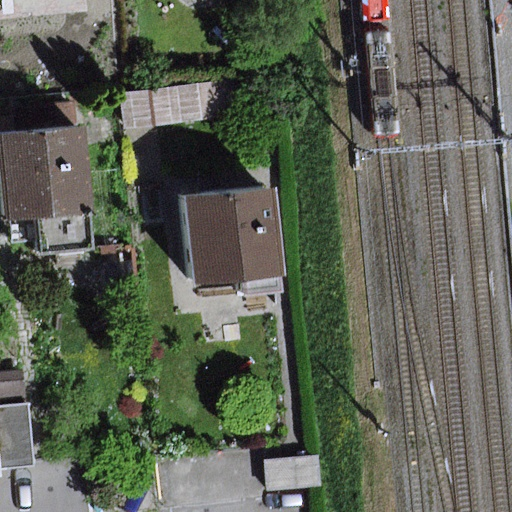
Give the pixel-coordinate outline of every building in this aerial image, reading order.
[(230,83),(120,95),(124,130),(234,117),(230,83)] [(89,130),(1,137),(8,221),(37,218),(40,255),(98,250),(89,130)] [(278,190),(190,199),(199,289),(249,284),(251,297),(288,293),(278,190)] [(0,374),(0,406),(27,404),(24,372),(0,374)] [(0,406),(0,470),(36,467),(29,403),(27,404),(0,406)] [(319,457),(265,462),(268,493),(321,489),(319,457)]
